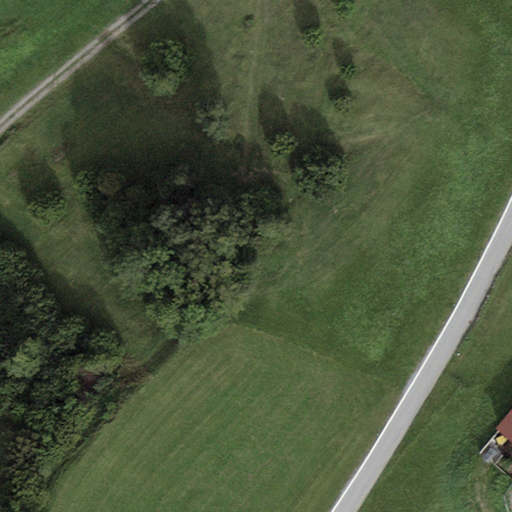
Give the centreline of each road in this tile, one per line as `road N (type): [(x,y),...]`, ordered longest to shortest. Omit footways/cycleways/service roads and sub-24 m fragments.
road 1 (unclassified): [(343,511),(511,219)]
road 2 (track): [(0,130),(151,0)]
